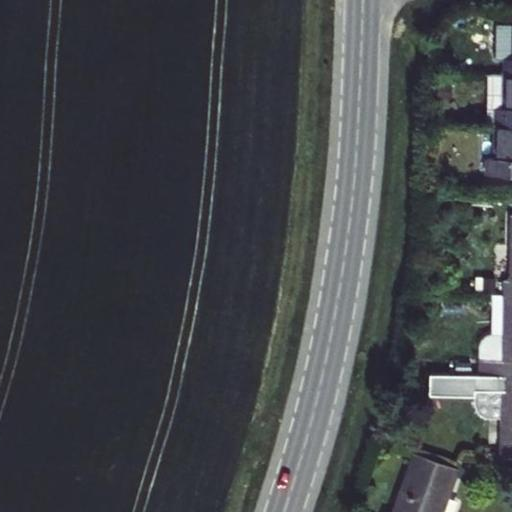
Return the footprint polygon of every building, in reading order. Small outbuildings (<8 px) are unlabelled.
[(511,28),(500,28),(500,57),(506,57),(505,72),(511,72),(511,28)] [(487,122),(498,123),(511,123),(511,72),(505,72),(488,72),(487,122)] [(453,79),(447,78),(445,92),(451,93),(453,79)] [(511,123),(498,123),(497,158),(489,157),(489,173),(511,173),(511,123)] [(511,293),(504,294),(503,332),(490,331),(479,347),(478,374),(511,374),(511,293)] [(500,456),(511,456),(511,374),(478,374),(430,372),(430,393),(475,395),(475,403),(479,412),(487,417),(501,417),(500,456)] [(411,427),(391,422),(387,437),(407,442),(411,427)] [(444,511),(449,499),(460,468),(414,452),(392,511),(390,511),(386,510),(385,511),(444,511)]
